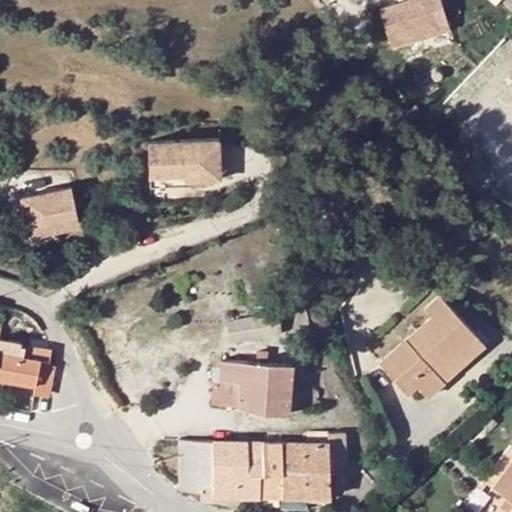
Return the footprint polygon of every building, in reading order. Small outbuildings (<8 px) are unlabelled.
[(442,0),(410,0),(414,11),(384,18),(389,38),(448,24),(442,0)] [(220,138),(149,140),(151,175),(186,174),(186,179),(221,178),(220,138)] [(388,188),(378,193),(383,201),(392,196),(388,188)] [(24,199),(33,240),(81,229),(72,189),(24,199)] [(403,202),(384,212),(402,245),(420,236),(403,202)] [(337,241),(326,246),(330,255),(341,250),(337,241)] [(254,292),(257,315),(261,335),(282,330),(279,311),(285,310),(281,288),(254,292)] [(475,332),(439,294),(425,307),(432,314),(380,362),(408,392),(417,384),(426,395),(445,378),(434,368),(475,332)] [(227,321),(230,340),(261,335),(257,315),(227,321)] [(25,340),(27,326),(3,322),(0,336),(25,340)] [(434,368),(445,378),(484,342),(475,332),(434,368)] [(0,336),(0,377),(38,384),(38,388),(55,389),(58,366),(51,365),(53,350),(24,345),(25,340),(0,336)] [(98,346),(89,353),(95,362),(104,355),(98,346)] [(256,349),(255,361),(268,361),(268,350),(256,349)] [(268,361),(255,361),(221,359),(220,368),(213,369),(212,378),(240,379),(239,404),(264,411),(268,361)] [(292,362),(268,361),(264,411),(289,411),(292,362)] [(309,373),(300,375),(307,407),(320,404),(317,386),(313,387),(309,373)] [(212,378),(211,403),(239,404),(240,379),(212,378)] [(55,389),(38,388),(38,396),(54,396),(55,389)] [(281,430),(266,430),(266,440),(281,440),(281,430)] [(281,440),(293,440),(293,431),(281,430),(281,440)] [(345,431),(306,432),(306,440),(307,495),(330,494),(329,473),(329,464),(345,464),(345,431)] [(220,494),(260,494),(260,472),(263,472),(264,440),(179,438),(179,489),(202,490),(201,497),(220,498),(220,494)] [(281,440),(266,440),(264,440),(263,472),(260,472),(260,494),(283,494),(281,440)] [(283,494),(307,495),(306,440),(293,440),(281,440),(283,494)] [(504,494),(497,504),(509,511),(511,511),(511,459),(493,486),(504,494)] [(329,473),(345,473),(345,464),(329,464),(329,473)] [(493,486),(486,496),(497,504),(504,494),(493,486)] [(71,508),(80,511),(88,511),(90,509),(74,501),(71,508)]
